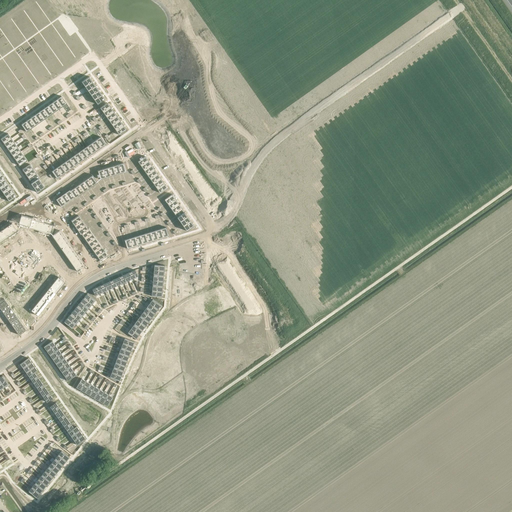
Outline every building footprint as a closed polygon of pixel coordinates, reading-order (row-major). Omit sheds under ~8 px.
[(127,38),(115,46),(118,51),(131,43),(127,38)] [(89,77),(82,82),(85,86),(92,81),(89,77)] [(92,81),(85,86),(88,91),(95,86),(92,81)] [(95,86),(88,91),(91,95),(99,90),(95,86)] [(99,90),(91,95),(94,100),(102,94),(99,90)] [(102,94),(94,100),(97,104),(105,99),(102,94)] [(61,96),(57,99),(62,107),(67,104),(61,96)] [(57,99),(52,102),(57,110),(62,107),(57,99)] [(52,102),(48,106),(53,113),(57,110),(52,102)] [(108,103),(100,108),(103,113),(111,107),(108,103)] [(48,106),(43,109),(49,116),(53,113),(48,106)] [(111,107),(103,113),(106,117),(114,112),(111,107)] [(43,109),(39,112),(44,119),(49,116),(43,109)] [(39,112),(35,115),(40,122),(44,119),(39,112)] [(114,112),(106,117),(109,121),(117,116),(114,112)] [(35,115),(30,118),(35,126),(40,122),(35,115)] [(117,116),(109,121),(113,126),(120,121),(117,116)] [(30,118),(26,121),(31,129),(35,126),(30,118)] [(26,121),(21,124),(26,132),(31,129),(26,121)] [(120,121),(113,126),(116,130),(123,125),(120,121)] [(123,125),(116,130),(119,135),(126,130),(123,125)] [(8,134),(1,139),(4,143),(11,138),(8,134)] [(101,137),(96,140),(101,147),(106,144),(101,137)] [(11,138),(4,143),(7,148),(15,143),(11,138)] [(96,140),(92,143),(97,151),(101,147),(96,140)] [(15,143),(7,148),(10,152),(18,147),(15,143)] [(92,143),(87,146),(92,154),(97,151),(92,143)] [(87,146),(83,149),(88,157),(92,154),(87,146)] [(18,147),(10,152),(13,157),(21,151),(18,147)] [(83,149),(78,152),(84,160),(88,157),(83,149)] [(21,151),(13,157),(16,161),(24,156),(21,151)] [(78,152),(74,155),(79,163),(84,160),(78,152)] [(74,155),(69,159),(75,166),(79,163),(74,155)] [(24,156),(16,161),(20,166),(27,160),(24,156)] [(146,156),(138,161),(141,166),(149,161),(146,156)] [(69,159),(65,162),(70,169),(75,166),(69,159)] [(149,161),(141,166),(145,170),(152,165),(149,161)] [(65,162),(61,165),(66,172),(70,169),(65,162)] [(124,163),(118,164),(121,173),(126,171),(124,163)] [(30,164),(22,169),(25,174),(33,169),(30,164)] [(61,165),(56,168),(62,175),(66,172),(61,165)] [(152,165),(145,170),(148,175),(155,169),(152,165)] [(56,168),(52,171),(57,179),(62,175),(56,168)] [(33,169),(25,174),(29,178),(36,173),(33,169)] [(103,169),(97,171),(100,179),(105,178),(103,169)] [(155,169),(148,175),(151,179),(158,174),(155,169)] [(36,173),(29,178),(31,183),(32,183),(38,178),(39,178),(36,173)] [(158,174),(151,179),(154,184),(161,178),(158,174)] [(92,175),(88,178),(93,186),(98,182),(92,175)] [(31,183),(34,188),(41,183),(39,178),(38,178),(32,183),(31,183)] [(88,178),(83,181),(89,189),(93,186),(88,178)] [(161,178),(154,184),(157,188),(164,183),(161,178)] [(83,181),(79,184),(84,192),(89,189),(83,181)] [(7,183),(0,187),(0,188),(3,192),(10,187),(7,183)] [(41,183),(34,188),(37,193),(45,187),(41,183)] [(164,183),(157,188),(160,193),(168,187),(166,185),(164,183)] [(79,184),(74,188),(80,195),(84,192),(79,184)] [(10,187),(3,192),(6,197),(13,191),(10,187)] [(70,190),(70,191),(75,197),(74,198),(75,198),(80,195),(74,188),(70,190)] [(70,190),(65,193),(70,200),(74,198),(75,197),(70,191),(70,190)] [(13,191),(6,197),(9,201),(17,196),(13,191)] [(65,193),(61,196),(66,204),(70,200),(65,193)] [(172,194),(165,200),(168,204),(175,199),(172,194)] [(61,196),(56,199),(61,207),(66,204),(61,196)] [(175,199),(168,204),(171,209),(178,203),(175,199)] [(178,203),(171,209),(174,213),(182,208),(178,203)] [(182,208),(174,213),(177,217),(185,212),(182,208)] [(185,212),(177,217),(180,222),(188,217),(185,212)] [(21,215),(19,223),(24,225),(27,216),(21,215)] [(78,215),(71,221),(74,225),(82,220),(78,215)] [(27,216),(24,225),(29,227),(31,219),(32,219),(32,218),(27,216)] [(188,217),(180,222),(183,226),(191,221),(188,217)] [(29,227),(34,229),(37,220),(32,219),(31,219),(29,227)] [(82,220),(74,225),(77,230),(85,224),(82,220)] [(191,221),(183,226),(187,231),(194,226),(191,221)] [(12,223),(7,226),(13,234),(17,230),(12,223)] [(47,223),(44,232),(50,234),(52,225),(47,223)] [(85,224),(77,230),(81,234),(82,234),(81,234),(88,229),(85,224)] [(7,226),(3,229),(8,237),(13,234),(7,226)] [(166,227),(161,229),(163,238),(169,236),(166,227)] [(88,229),(81,234),(82,234),(84,238),(92,233),(89,228),(88,229)] [(3,229),(0,231),(0,234),(4,240),(8,237),(3,229)] [(59,230),(52,236),(55,240),(63,235),(59,230)] [(92,233),(84,238),(88,242),(95,237),(92,233)] [(63,235),(55,240),(58,245),(66,239),(63,235)] [(95,237),(88,242),(91,247),(98,242),(95,237)] [(130,238),(124,240),(127,249),(132,247),(130,238)] [(66,239),(58,245),(61,249),(69,244),(66,239)] [(98,242),(91,247),(94,251),(101,246),(98,242)] [(69,244),(61,249),(65,254),(72,248),(69,244)] [(101,246),(94,251),(97,256),(104,250),(101,246)] [(72,248),(65,254),(68,258),(75,253),(72,248)] [(104,250),(97,256),(100,260),(108,255),(104,250)] [(75,253),(68,258),(71,262),(78,257),(75,253)] [(78,257),(71,262),(74,267),(81,261),(78,257)] [(81,261),(74,267),(77,271),(85,266),(81,261)] [(58,276),(55,281),(62,287),(66,282),(58,276)] [(55,281),(51,285),(59,291),(62,287),(55,281)] [(51,285),(48,289),(55,295),(59,291),(51,285)] [(48,289),(45,293),(52,299),(55,295),(48,289)] [(45,293),(41,298),(48,303),(52,299),(45,293)] [(87,294),(84,298),(92,304),(95,300),(87,294)] [(41,298),(38,302),(45,308),(48,303),(41,298)] [(84,298),(81,302),(89,308),(92,304),(84,298)] [(153,299),(149,303),(158,310),(161,305),(153,299)] [(38,302),(35,306),(42,312),(45,308),(38,302)] [(81,302),(77,306),(85,312),(89,308),(81,302)] [(8,303),(0,308),(3,313),(11,308),(8,303)] [(149,303),(146,308),(155,314),(158,310),(149,303)] [(35,306),(31,311),(38,316),(42,312),(35,306)] [(77,306),(74,310),(82,316),(85,312),(77,306)] [(11,308),(3,313),(6,317),(14,312),(11,308)] [(146,308),(143,312),(151,318),(155,314),(146,308)] [(74,310),(71,314),(79,320),(82,316),(74,310)] [(14,312),(6,317),(9,322),(17,316),(14,312)] [(143,312),(140,316),(148,322),(151,318),(143,312)] [(71,314),(67,318),(75,324),(79,320),(71,314)] [(17,316),(9,322),(12,326),(20,321),(17,316)] [(140,316),(137,320),(145,326),(148,322),(140,316)] [(67,318),(64,322),(72,329),(75,324),(67,318)] [(137,320),(134,324),(142,330),(145,326),(137,320)] [(20,321),(12,326),(16,330),(23,325),(20,321)] [(134,324),(131,329),(139,335),(142,330),(134,324)] [(23,325),(16,330),(19,335),(26,330),(23,325)] [(131,329),(128,333),(136,339),(139,335),(131,329)] [(125,338),(123,343),(132,347),(134,342),(125,338)] [(52,341),(44,347),(47,351),(55,345),(52,341)] [(123,343),(121,348),(131,351),(132,347),(123,343)] [(55,345),(47,351),(50,355),(58,349),(55,345)] [(121,348),(119,353),(129,356),(131,351),(121,348)] [(58,349),(50,355),(53,359),(61,354),(58,349)] [(119,353),(117,358),(127,361),(129,356),(119,353)] [(61,354),(53,359),(56,364),(64,358),(61,354)] [(28,358),(20,364),(23,368),(31,362),(28,358)] [(64,358),(56,364),(59,368),(67,362),(64,358)] [(117,358),(115,362),(125,366),(127,361),(117,358)] [(31,362),(23,368),(26,372),(34,366),(31,362)] [(67,362),(59,368),(62,372),(70,366),(67,362)] [(115,362),(113,367),(123,371),(125,366),(115,362)] [(34,366),(26,372),(29,377),(35,373),(37,371),(34,366)] [(70,366),(62,372),(65,377),(73,371),(70,366)] [(113,367),(112,372),(121,376),(123,371),(113,367)] [(73,371),(65,377),(68,381),(76,375),(73,371)] [(112,372),(110,377),(119,381),(121,376),(112,372)] [(35,373),(29,377),(32,381),(38,377),(35,373)] [(3,376),(0,377),(0,380),(4,387),(9,384),(3,376)] [(38,377),(32,381),(35,385),(41,381),(38,377)] [(81,378),(76,387),(81,390),(86,381),(81,378)] [(41,381),(35,385),(38,389),(44,385),(41,381)] [(86,381),(81,390),(85,393),(90,384),(86,381)] [(90,384),(85,393),(90,395),(95,386),(90,384)] [(44,385),(38,389),(41,394),(47,390),(44,385)] [(95,386),(90,395),(94,398),(99,389),(95,386)] [(99,389),(94,398),(99,401),(104,392),(99,389)] [(47,390),(41,394),(44,398),(50,394),(47,390)] [(104,392),(99,401),(103,403),(108,394),(104,392)] [(50,394),(44,398),(47,402),(53,398),(50,394)] [(108,394),(103,403),(108,406),(113,397),(108,394)] [(56,402),(50,407),(53,411),(59,407),(56,402)] [(59,407),(53,411),(56,415),(62,411),(59,407)] [(62,411),(56,415),(59,419),(65,415),(62,411)] [(65,415),(59,419),(62,424),(68,420),(65,415)] [(68,420),(62,424),(65,428),(71,424),(68,420)] [(71,424),(65,428),(68,432),(74,428),(71,424)] [(74,428),(68,432),(71,436),(80,431),(77,426),(74,428)] [(80,431),(71,436),(74,441),(83,435),(80,431)] [(83,435),(74,441),(77,445),(86,439),(83,435)] [(64,453),(61,457),(66,461),(69,457),(64,453)] [(61,457),(57,461),(63,465),(66,461),(61,457)] [(57,461),(54,465),(59,469),(63,465),(57,461)] [(54,465),(51,469),(56,473),(59,469),(54,465)] [(51,469),(47,473),(53,477),(56,473),(51,469)] [(47,473),(44,477),(50,482),(53,477),(47,473)] [(44,477),(41,481),(46,486),(50,482),(44,477)] [(41,481),(38,485),(43,490),(46,486),(41,481)] [(38,485),(34,489),(40,494),(43,490),(38,485)] [(34,489),(31,493),(36,498),(40,494),(34,489)]
